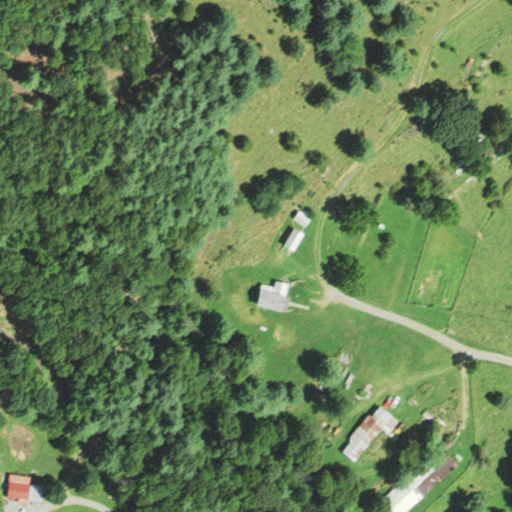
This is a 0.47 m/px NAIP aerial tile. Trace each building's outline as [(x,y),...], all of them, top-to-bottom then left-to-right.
[(511,120),(511,141),(482,164),(472,151),(511,120)] [(298,219),(303,211),(317,219),(312,228),(298,219)] [(296,227),(308,233),(299,250),(287,243),(296,227)] [(279,281),(292,284),(286,310),(258,304),(262,287),(277,291),(279,281)] [(375,415),(384,405),(391,410),(403,420),(391,435),(385,430),(361,461),(348,451),(357,439),(354,437),(373,413),(375,415)] [(380,511),(374,504),(438,449),(457,472),(411,511),(380,511)] [(32,502),(5,498),(8,472),(35,476),(32,502)]
